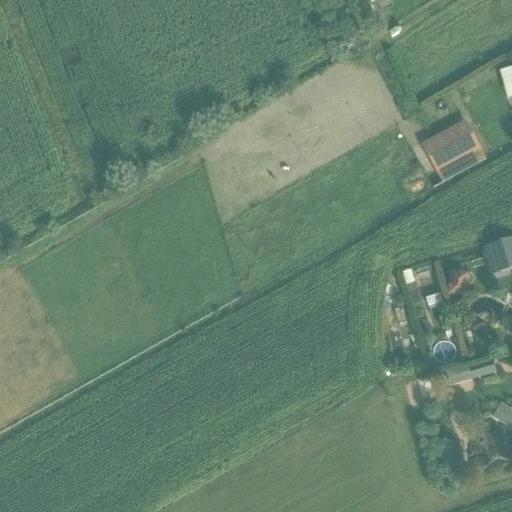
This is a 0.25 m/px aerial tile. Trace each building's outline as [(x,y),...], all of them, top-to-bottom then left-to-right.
[(392,0),(398,10),(407,5),(404,0),(392,0)] [(464,120),(419,144),(439,183),(484,159),(464,120)] [(511,254),(502,256),(509,287),(511,286),(511,254)] [(464,299),(479,304),(487,281),(471,276),(464,299)] [(455,297),(441,301),(445,316),(460,311),(455,297)] [(465,391),(507,381),(504,369),(462,379),(465,391)]
